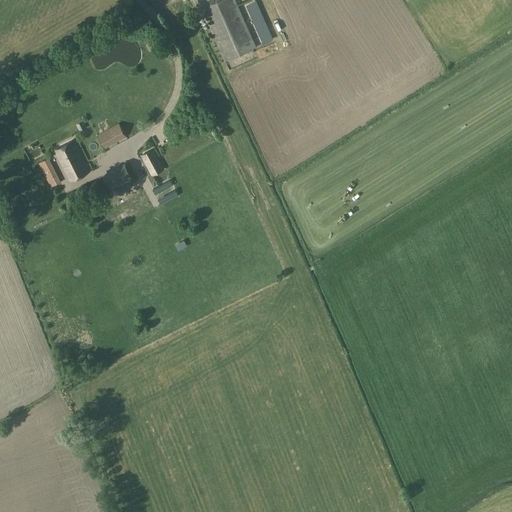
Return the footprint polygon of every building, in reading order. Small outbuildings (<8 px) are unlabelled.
[(197,0),(225,60),(256,46),(235,0),(197,0)] [(93,129),(112,120),(109,113),(90,121),(93,129)] [(79,114),(73,117),(77,126),(83,123),(79,114)] [(119,123),(97,135),(105,149),(127,137),(119,123)] [(55,150),(70,181),(89,171),(73,140),(55,150)] [(154,150),(142,156),(154,177),(165,171),(154,150)] [(125,164),(104,176),(112,190),(134,180),(125,164)] [(95,210),(92,203),(81,208),(85,215),(95,210)]
